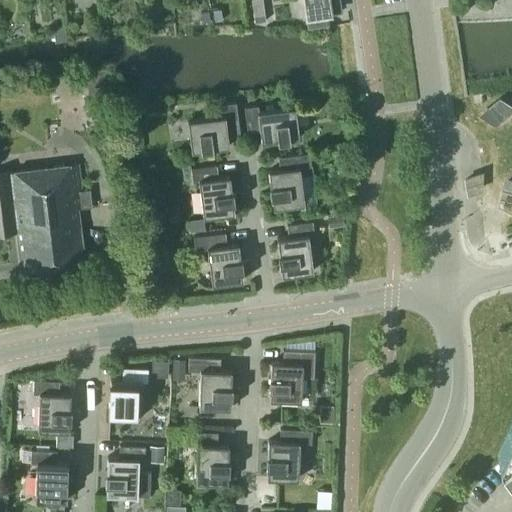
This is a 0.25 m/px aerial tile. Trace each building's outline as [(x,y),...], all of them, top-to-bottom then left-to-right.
[(262,0),(251,0),(253,11),(264,10),(262,0)] [(340,0),(304,0),(307,23),(328,20),(326,9),(341,7),(340,0)] [(220,9),(213,10),(214,20),(222,19),(220,9)] [(253,11),(255,21),(266,19),(264,10),(253,11)] [(208,11),(201,12),(202,22),(210,20),(208,11)] [(499,98),(484,113),(494,124),(510,109),(499,98)] [(224,115),(187,119),(191,150),(229,145),(227,134),(239,133),(236,101),(222,103),(224,115)] [(258,104),(244,106),(247,131),(260,130),(261,141),(299,136),(295,106),(258,110),(258,104)] [(280,168),(268,169),(273,207),(304,203),(299,167),(311,165),(309,152),(278,156),(280,168)] [(79,163),(0,172),(0,231),(22,230),(27,268),(86,261),(83,245),(87,245),(81,207),(95,205),(92,188),(83,189),(79,163)] [(190,164),(182,165),(184,181),(192,180),(191,167),(190,164)] [(216,164),(191,167),(192,180),(198,180),(203,216),(234,212),(229,175),(218,176),(216,164)] [(469,192),(481,188),(477,175),(465,179),(469,192)] [(511,181),(507,180),(499,205),(511,209),(511,206),(511,181)] [(327,216),(329,227),(342,225),(340,214),(327,216)] [(203,218),(188,220),(189,231),(204,229),(203,218)] [(288,235),(277,237),(281,274),(313,270),(308,234),(314,233),(312,220),(287,223),(288,235)] [(225,231),(193,235),(195,249),(207,247),(212,283),(242,279),(238,242),(226,243),(225,231)] [(271,360),(269,398),(301,399),(301,376),(313,377),(314,350),(283,349),(282,361),(271,360)] [(188,355),(188,369),(200,369),(198,406),(230,407),(231,369),(220,369),(220,357),(188,355)] [(173,358),(173,375),(184,375),(184,358),(173,358)] [(168,360),(151,360),(151,375),(168,375),(168,360)] [(110,378),(109,416),(140,417),(141,381),(147,381),(148,367),(122,366),(121,379),(110,378)] [(33,379),(33,392),(39,392),(37,429),(69,430),(70,392),(59,392),(59,379),(35,379),(33,379)] [(323,410),(323,424),(332,424),(332,411),(323,410)] [(268,439),(266,477),(298,478),(299,442),(311,442),(312,428),(280,427),(279,440),(268,439)] [(168,429),(168,442),(179,442),(179,429),(168,429)] [(197,444),(197,458),(186,457),(185,480),(227,482),(228,444),(217,443),(217,431),(186,430),(185,443),(197,444)] [(511,511),(511,430),(509,432),(511,436),(511,445),(498,456),(511,475),(511,511)] [(55,434),(55,446),(72,446),(72,434),(55,434)] [(106,494),(137,495),(149,495),(150,470),(138,470),(138,458),(144,458),(145,445),(119,444),(119,456),(107,456),(106,494)] [(150,445),(150,456),(163,456),(163,446),(150,445)] [(31,448),(30,462),(36,462),(35,499),(66,500),(67,462),(56,462),(56,449),(31,448)]
